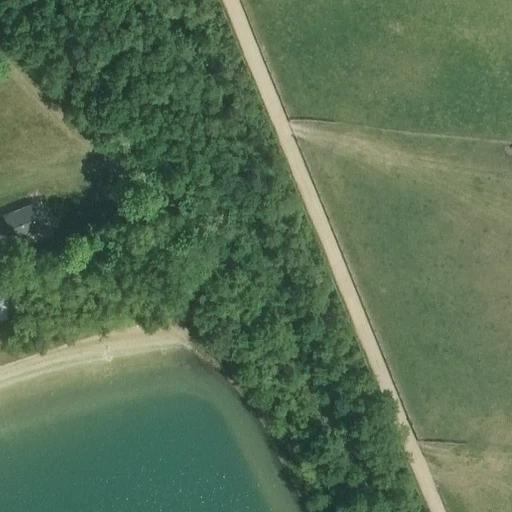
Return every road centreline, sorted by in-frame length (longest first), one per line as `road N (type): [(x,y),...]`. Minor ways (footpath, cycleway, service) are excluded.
road 1 (track): [(437,511),(229,0)]
road 2 (track): [(386,511),(273,301),(197,219),(135,177)]
